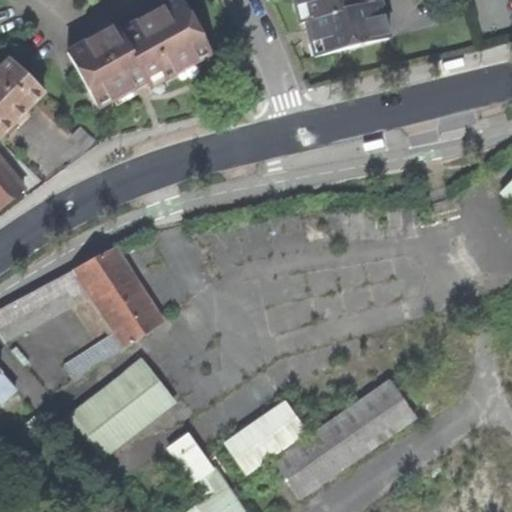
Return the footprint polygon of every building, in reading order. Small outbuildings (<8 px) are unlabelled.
[(303,25),(306,24),(374,6),(372,0),(294,0),(297,10),(299,10),(303,25)] [(116,29),(68,55),(99,112),(135,92),(131,84),(142,78),(146,86),(150,92),(212,58),(181,2),(120,35),(116,29)] [(315,60),(389,40),(379,5),(374,6),(306,24),(310,41),(315,60)] [(472,63),(470,55),(454,59),(450,60),(451,65),(452,68),(472,63)] [(43,94),(11,63),(0,74),(0,139),(21,117),(43,94)] [(141,89),(146,86),(142,78),(131,84),(135,92),(141,89)] [(94,144),(79,130),(70,139),(85,153),(94,144)] [(367,141),(370,149),(386,145),(390,144),(389,139),(388,136),(367,141)] [(0,162),(0,213),(9,206),(26,194),(0,162)] [(511,210),(511,179),(496,194),(511,210)] [(122,347),(157,322),(109,247),(0,305),(0,334),(3,339),(86,294),(122,347)] [(101,457),(165,406),(134,366),(69,417),(101,457)] [(0,401),(11,391),(0,378),(0,401)] [(386,383),(272,464),(296,499),(411,418),(386,383)] [(223,445),(244,474),(303,434),(282,404),(223,445)] [(240,511),(212,469),(208,471),(185,437),(166,450),(202,503),(189,511),(240,511)]
